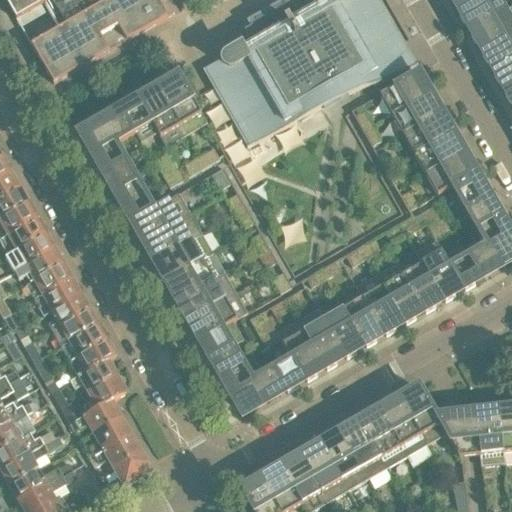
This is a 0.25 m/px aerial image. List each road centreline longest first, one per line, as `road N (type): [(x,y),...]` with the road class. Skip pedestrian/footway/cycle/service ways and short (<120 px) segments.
road 1 (residential): [(201,479),(195,442),(0,103)]
road 2 (residential): [(511,304),(201,479)]
road 3 (residential): [(412,0),(511,172)]
